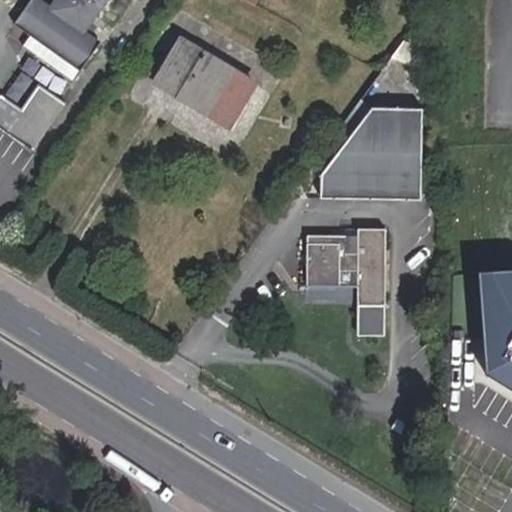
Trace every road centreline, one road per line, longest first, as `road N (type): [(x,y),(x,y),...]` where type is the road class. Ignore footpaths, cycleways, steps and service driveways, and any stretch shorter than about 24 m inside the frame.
road 1 (primary): [(332,511),(0,306)]
road 2 (primary): [(0,358),(250,511)]
